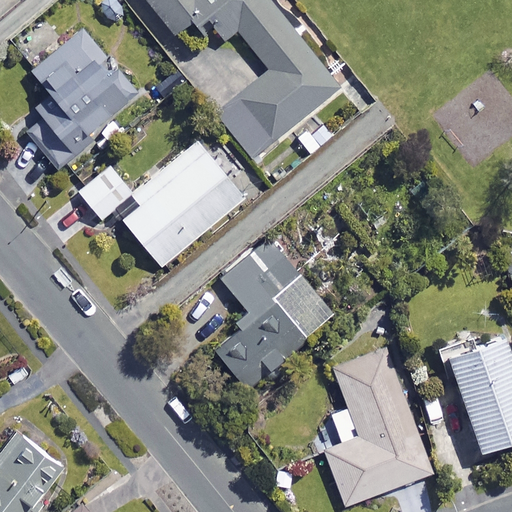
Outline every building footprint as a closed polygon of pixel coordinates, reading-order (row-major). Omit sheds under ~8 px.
[(147,0),(178,38),(206,16),(227,43),(241,33),(272,72),(219,114),(254,159),(342,89),(270,0),(147,0)] [(140,96),(85,30),(35,73),(54,96),(39,109),(46,119),(29,133),(60,169),(101,135),(111,147),(126,135),(113,119),(140,96)] [(245,199),(199,144),(134,197),(142,207),(125,222),(162,267),(245,199)] [(134,196),(112,168),(81,192),(103,220),(134,196)] [(335,316),(270,239),(222,280),(255,319),(217,351),(261,404),(292,378),(280,364),(335,316)] [(511,447),(511,348),(510,342),(452,362),(485,456),(511,447)] [(432,475),(388,350),(336,369),(350,409),(333,415),(344,445),(327,451),(346,505),(432,475)] [(31,511),(66,471),(17,430),(0,450),(0,511),(31,511)] [(61,511),(89,511),(79,498),(61,511)]
